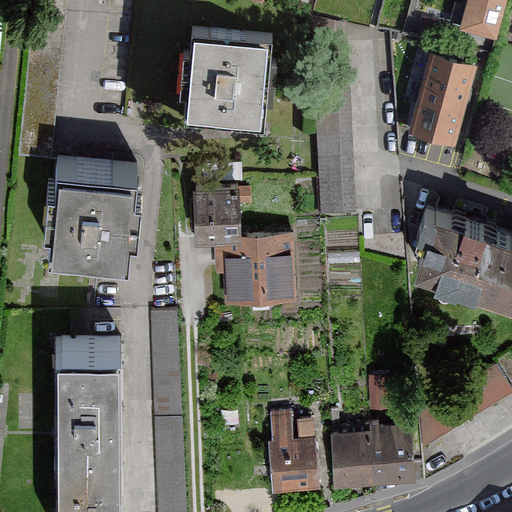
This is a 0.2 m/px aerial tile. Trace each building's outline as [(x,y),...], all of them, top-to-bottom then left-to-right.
[(32,0),(27,48),(60,52),(65,0),(32,0)] [(503,0),(466,0),(465,5),(460,24),(495,33),(503,0)] [(354,210),(346,20),(312,14),(319,174),(321,211),(354,210)] [(269,31),(193,25),(191,48),(183,47),(180,88),(187,89),(185,114),(262,120),(264,96),(272,96),(275,58),(267,58),(269,31)] [(27,48),(16,155),(49,158),(60,52),(27,48)] [(475,63),(432,50),(409,127),(452,140),(475,63)] [(117,160),(57,154),(57,159),(55,179),(49,178),(46,214),(52,214),(49,242),(128,249),(136,161),(117,160)] [(239,178),(194,180),(196,232),(214,231),(240,231),(239,178)] [(463,214),(434,204),(415,261),(506,291),(511,272),(511,230),(483,221),(484,217),(464,210),(463,214)] [(240,231),(214,231),(215,267),(224,267),(225,295),(294,292),(292,229),(240,231)] [(149,337),(152,409),(180,408),(176,307),(148,308),(149,337)] [(56,429),(56,432),(121,432),(121,337),(90,337),(70,337),(56,337),(56,393),(56,429)] [(511,388),(496,361),(419,405),(422,441),(511,389),(511,388)] [(388,370),(368,371),(370,406),(390,405),(388,370)] [(272,484),(319,481),(315,412),(297,413),(298,433),(292,433),(291,406),(272,407),(273,432),(269,433),(272,484)] [(152,409),(156,511),(184,511),(180,408),(152,409)] [(369,418),(369,424),(370,477),(414,476),(412,416),(369,418)] [(332,425),(333,478),(370,477),(369,424),(332,425)] [(120,511),(121,432),(56,432),(55,511),(120,511)]
